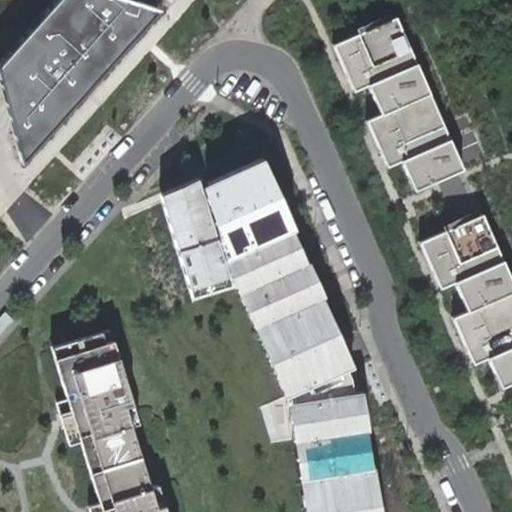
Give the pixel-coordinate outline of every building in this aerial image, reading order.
[(54,0),(0,61),(0,80),(21,161),(158,9),(135,1),(131,0),(54,0)] [(458,167),(393,17),(336,41),(401,191),(458,167)] [(270,147),(209,170),(252,276),(300,391),(323,511),(392,511),(363,370),(270,147)] [(209,170),(158,191),(197,297),(252,276),(209,170)] [(511,385),(511,288),(479,214),(424,238),(493,394),(511,385)] [(108,329),(84,336),(87,347),(112,339),(108,329)] [(79,440),(89,437),(109,499),(98,502),(101,511),(165,511),(157,484),(149,486),(130,425),(138,422),(127,388),(121,390),(118,382),(124,381),(112,339),(87,347),(84,336),(79,338),(82,348),(53,357),(66,399),(76,395),(80,407),(70,410),(79,440)] [(79,338),(50,347),(53,357),(82,348),(79,338)]
